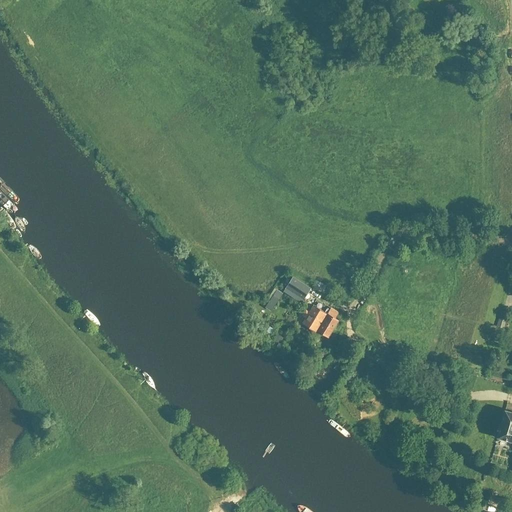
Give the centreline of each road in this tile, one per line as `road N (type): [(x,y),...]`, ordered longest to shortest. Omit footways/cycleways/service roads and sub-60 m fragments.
road 1 (residential): [(340,365),(352,307),(400,232),(511,242)]
road 2 (track): [(348,328),(372,357),(450,395)]
